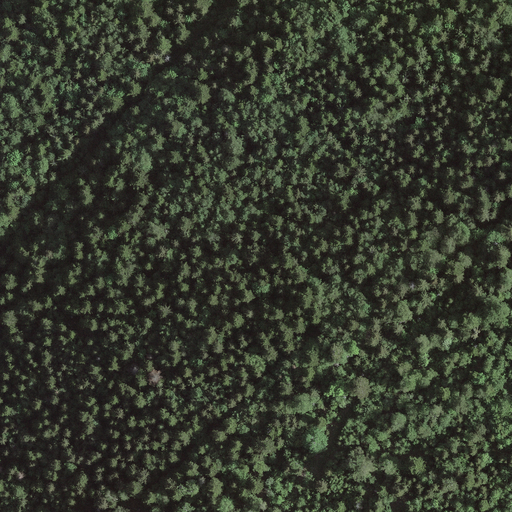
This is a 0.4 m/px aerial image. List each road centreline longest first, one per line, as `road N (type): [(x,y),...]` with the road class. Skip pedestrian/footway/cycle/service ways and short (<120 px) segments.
road 1 (track): [(0,246),(233,0)]
road 2 (track): [(287,511),(372,377),(474,262)]
